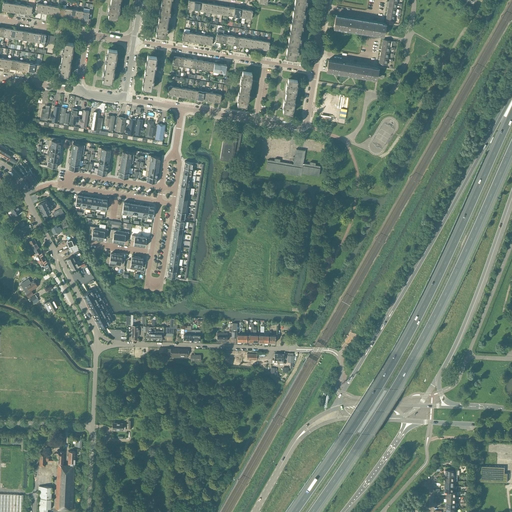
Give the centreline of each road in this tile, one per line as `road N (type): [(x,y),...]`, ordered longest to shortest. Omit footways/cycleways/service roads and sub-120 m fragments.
road 1 (trunk): [(511,114),(393,363),(294,511)]
road 2 (trunk): [(311,511),(425,333),(511,148)]
road 3 (trunk): [(511,99),(338,407)]
road 4 (residential): [(160,187),(66,172),(60,185),(158,201)]
road 5 (trunk): [(438,375),(511,194)]
road 6 (residential): [(292,349),(119,344)]
road 7 (residential): [(264,62),(134,41)]
road 8 (residential): [(150,254),(148,284),(162,277),(172,204)]
